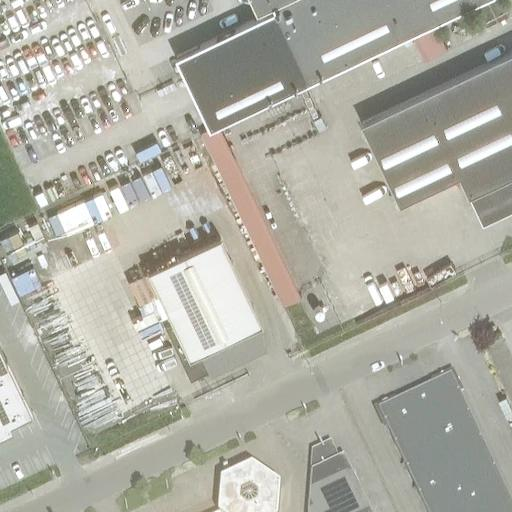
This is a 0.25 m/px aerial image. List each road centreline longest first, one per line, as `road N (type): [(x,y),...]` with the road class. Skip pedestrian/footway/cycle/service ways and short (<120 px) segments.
road 1 (unclassified): [(49,511),(511,292)]
road 2 (unknown): [(326,380),(396,511)]
